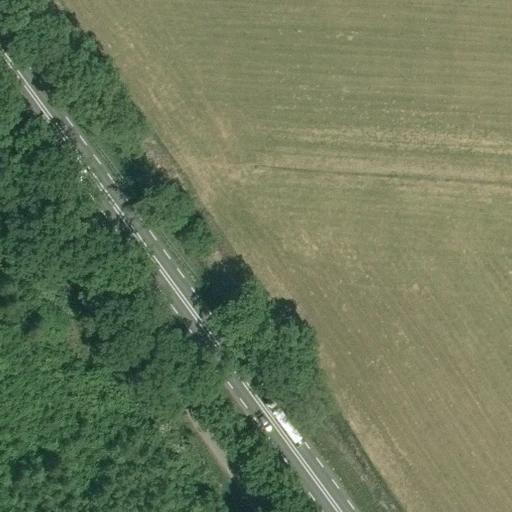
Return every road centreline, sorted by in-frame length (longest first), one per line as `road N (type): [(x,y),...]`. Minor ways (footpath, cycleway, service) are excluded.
road 1 (primary): [(340,511),(0,47)]
road 2 (unclassified): [(267,511),(0,164)]
